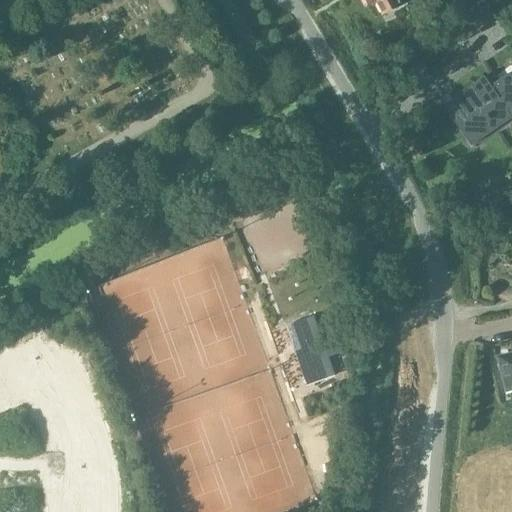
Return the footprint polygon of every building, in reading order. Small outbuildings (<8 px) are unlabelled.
[(365,0),(368,5),(376,2),(381,14),(402,4),(400,0),(365,0)] [(467,15),(449,27),(461,44),(479,32),(481,35),(482,34),(467,12),(466,13),(467,15)] [(444,105),(443,106),(471,147),(472,146),(471,145),(511,117),(508,112),(511,109),(511,82),(508,77),(510,76),(509,74),(491,87),(487,82),(484,78),(451,100),(454,105),(447,110),(444,105)] [(290,344),(306,388),(335,377),(313,316),(284,327),(290,344)] [(511,354),(499,358),(508,393),(511,392),(511,354)] [(0,511),(21,511),(26,497),(0,489),(0,511)]
